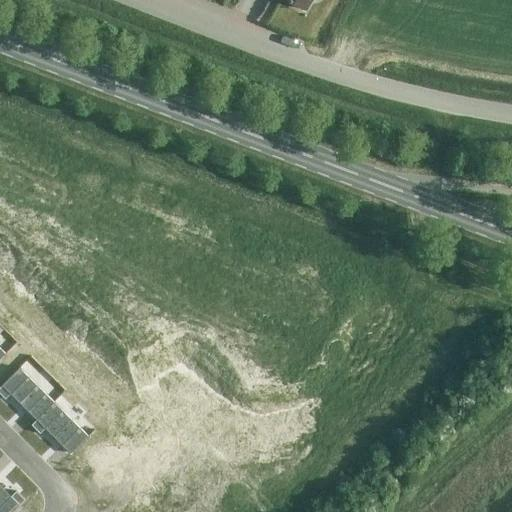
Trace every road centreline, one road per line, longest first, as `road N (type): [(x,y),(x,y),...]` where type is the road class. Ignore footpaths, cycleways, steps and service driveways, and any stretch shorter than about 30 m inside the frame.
road 1 (primary): [(511,236),(0,38)]
road 2 (unclassified): [(511,113),(348,77),(144,0)]
road 3 (track): [(421,203),(409,251),(415,269),(511,308)]
